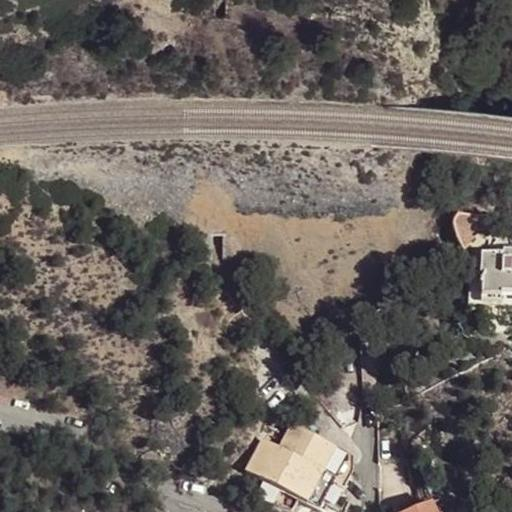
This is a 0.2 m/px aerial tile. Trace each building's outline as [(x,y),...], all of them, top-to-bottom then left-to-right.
[(470,219),(455,218),(453,221),(452,223),(450,226),(450,230),(450,235),(451,237),(463,256),(474,234),(502,231),(498,222),(496,219),(492,222),(470,219)] [(511,260),(484,259),(483,278),(482,298),(500,299),(511,299),(511,260)] [(482,298),(480,298),(480,303),(480,305),(499,307),(499,304),(500,299),(482,298)] [(263,484),(254,501),(274,508),(288,511),(292,511),(298,502),(316,511),(346,457),(292,428),(279,451),(262,442),(246,475),(263,484)] [(452,487),(448,475),(438,478),(439,480),(444,491),(448,490),(449,488),(452,487)] [(434,511),(430,502),(408,511),(434,511)]
